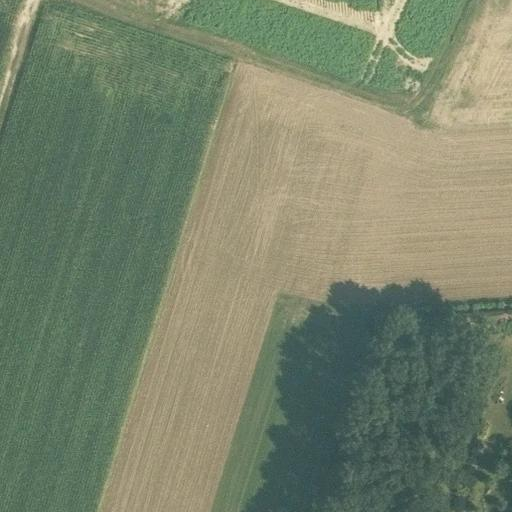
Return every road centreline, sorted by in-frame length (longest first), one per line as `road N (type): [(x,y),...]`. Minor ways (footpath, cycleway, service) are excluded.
road 1 (track): [(468,0),(412,118),(75,0)]
road 2 (track): [(34,0),(0,116)]
